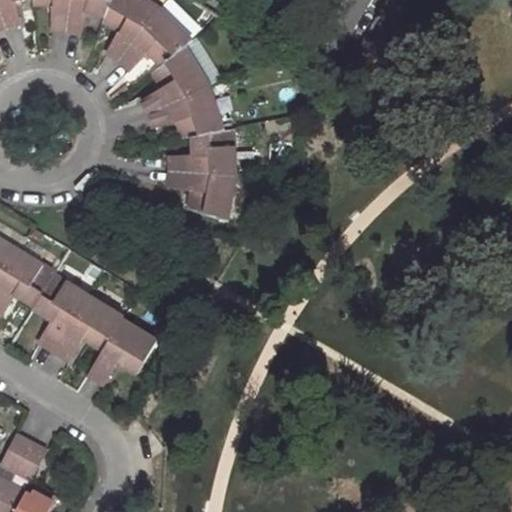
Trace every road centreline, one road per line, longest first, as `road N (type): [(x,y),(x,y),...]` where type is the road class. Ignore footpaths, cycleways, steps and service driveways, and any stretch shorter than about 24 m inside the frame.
road 1 (residential): [(0,99),(29,79),(48,77),(82,93),(98,126),(89,162),(60,185),(27,185),(0,166)]
road 2 (residential): [(0,364),(100,426),(122,459),(105,511)]
